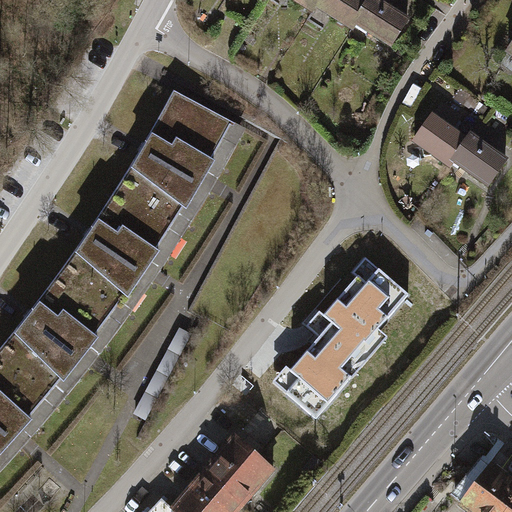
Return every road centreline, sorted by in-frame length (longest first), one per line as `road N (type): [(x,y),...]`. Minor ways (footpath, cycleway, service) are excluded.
road 1 (residential): [(107,511),(294,289),(360,187)]
road 2 (residential): [(144,18),(0,253)]
road 3 (residential): [(144,18),(254,91),(360,187)]
road 4 (residential): [(360,187),(388,106),(458,0)]
road 5 (residential): [(360,187),(450,274),(471,273),(511,229)]
road 6 (secondary): [(479,383),(367,511)]
